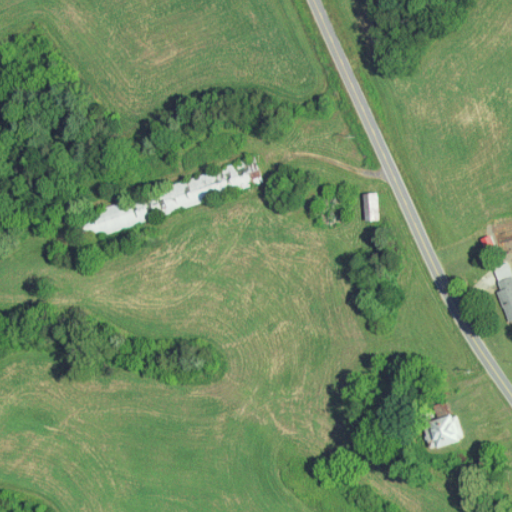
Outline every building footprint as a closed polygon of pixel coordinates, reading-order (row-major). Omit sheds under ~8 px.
[(96,228),(137,215),(145,208),(157,207),(165,205),(170,201),(229,181),(235,181),(236,181),(248,170),(254,169),(249,154),(245,154),(234,163),(228,163),(223,158),(159,179),(143,193),(140,193),(130,196),(121,196),(118,193),(97,199),(76,217),(80,228),(96,228)] [(358,214),(373,213),(371,185),(357,186),(358,214)] [(473,232),(478,244),(490,239),(485,227),(473,232)] [(486,261),(491,283),(490,284),(497,312),(505,309),(505,308),(511,305),(511,293),(503,256),(486,261)] [(433,439),(457,435),(454,412),(445,413),(445,415),(430,417),(433,439)]
